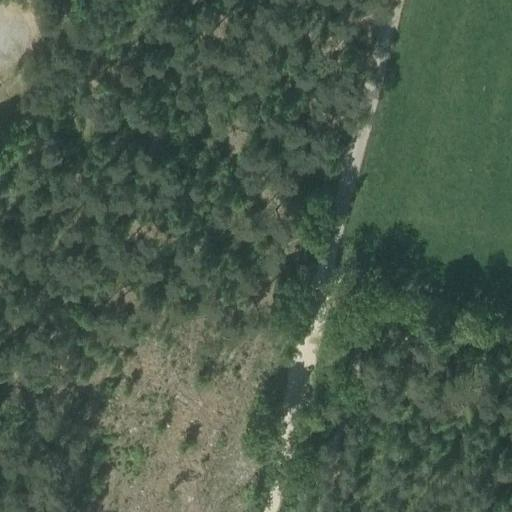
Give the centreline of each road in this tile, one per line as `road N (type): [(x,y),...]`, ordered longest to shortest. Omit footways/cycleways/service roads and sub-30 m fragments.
road 1 (unclassified): [(322,268),(392,0)]
road 2 (track): [(261,511),(322,268)]
road 3 (track): [(322,268),(511,303)]
